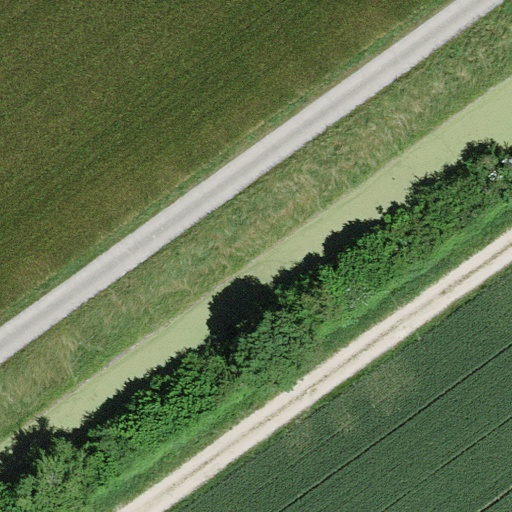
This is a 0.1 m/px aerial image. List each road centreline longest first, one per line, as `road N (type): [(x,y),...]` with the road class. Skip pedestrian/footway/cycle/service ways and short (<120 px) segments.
road 1 (track): [(460,0),(0,340)]
road 2 (track): [(136,511),(511,227)]
